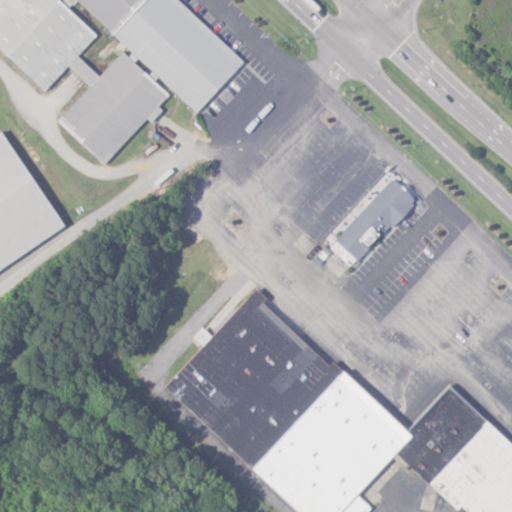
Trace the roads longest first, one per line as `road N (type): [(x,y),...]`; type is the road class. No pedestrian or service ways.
road 1 (trunk): [(298,0),(511,199)]
road 2 (trunk): [(511,147),(356,0)]
